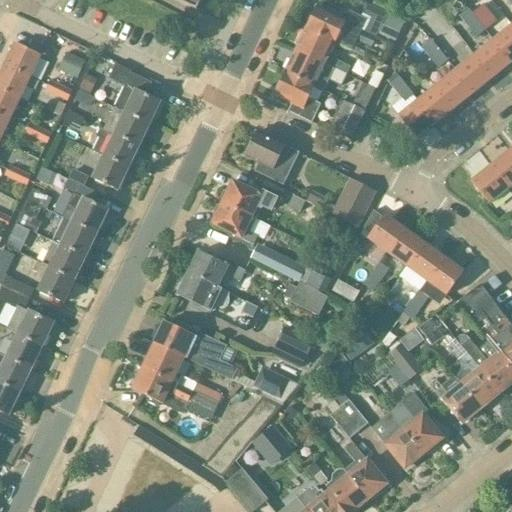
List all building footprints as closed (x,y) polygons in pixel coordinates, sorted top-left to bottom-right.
[(173,0),(195,11),(200,0),(173,0)] [(379,0),(377,6),(390,11),(394,0),(379,0)] [(367,5),(362,16),(369,19),(364,32),(375,37),(388,43),(393,45),(394,45),(405,22),(386,14),(367,5)] [(314,9),(304,31),(334,44),(351,52),(367,20),(348,11),(343,22),(314,9)] [(459,17),(467,28),(477,21),(468,10),(459,17)] [(485,32),(477,21),(467,28),(476,39),(485,32)] [(511,63),(511,27),(511,26),(492,41),(511,65),(511,63)] [(304,31),(294,52),(346,76),(350,68),(339,63),(332,59),(330,63),(326,61),(328,57),(334,44),(304,31)] [(420,47),(429,59),(439,51),(430,40),(420,47)] [(511,65),(492,41),(473,56),(493,79),(511,65)] [(15,45),(4,67),(30,80),(31,79),(41,58),(15,45)] [(448,62),(439,51),(429,59),(438,70),(448,62)] [(65,52),(57,68),(76,77),(84,61),(65,52)] [(294,52),(284,73),(313,88),(319,77),(341,87),(342,85),(346,76),(294,52)] [(493,79),(473,56),(455,71),(474,94),(493,79)] [(4,67),(0,75),(0,90),(20,101),(27,87),(35,91),(38,84),(39,83),(31,79),(30,80),(4,67)] [(474,94),(455,71),(436,86),(455,109),(474,94)] [(124,86),(113,110),(147,126),(158,103),(145,98),(152,83),(142,78),(131,73),(130,75),(124,86)] [(284,73),(273,96),(291,105),(288,112),(299,118),(311,124),(319,107),(307,101),(313,88),(284,73)] [(387,81),(395,91),(404,84),(396,74),(387,81)] [(85,77),(79,89),(89,94),(93,85),(90,83),(92,80),(85,77)] [(369,86),(377,90),(380,81),(373,78),(369,86)] [(60,86),(49,81),(44,92),(55,96),(60,86)] [(412,94),(404,84),(395,91),(403,101),(412,94)] [(368,106),(375,91),(363,85),(356,100),(368,106)] [(67,102),(72,92),(60,86),(55,96),(67,102)] [(436,86),(417,101),(437,124),(455,109),(436,86)] [(0,90),(0,116),(10,122),(20,101),(0,90)] [(74,101),(90,109),(94,100),(78,93),(74,101)] [(398,116),(417,140),(437,124),(417,101),(398,116)] [(60,118),(65,106),(58,103),(53,115),(60,118)] [(353,136),(365,112),(347,103),(335,128),(353,136)] [(113,110),(102,131),(112,136),(137,148),(147,126),(113,110)] [(69,113),(65,122),(79,128),(84,120),(69,113)] [(0,116),(0,141),(10,122),(0,116)] [(40,129),(29,124),(24,134),(35,139),(40,129)] [(47,145),(52,134),(40,129),(35,139),(47,145)] [(102,131),(92,152),(102,156),(101,158),(126,170),(137,148),(112,136),(102,131)] [(292,166),(298,154),(285,148),(255,133),(244,155),(259,162),(254,173),(283,186),(287,176),(292,166)] [(511,156),(508,152),(490,167),(508,190),(511,187),(511,156)] [(101,158),(90,180),(115,192),(126,170),(101,158)] [(20,170),(10,165),(4,176),(15,181),(20,170)] [(470,182),(489,205),(508,190),(490,167),(470,182)] [(26,187),(31,176),(20,170),(15,181),(26,187)] [(73,171),(68,181),(83,189),(84,188),(86,183),(88,178),(73,171)] [(378,194),(375,193),(355,183),(336,173),(319,210),(337,218),(358,228),(367,214),(378,194)] [(68,181),(63,190),(74,194),(68,206),(76,210),(70,222),(69,224),(94,236),(106,212),(91,205),(97,194),(84,188),(83,189),(68,181)] [(222,201),(220,204),(250,219),(257,206),(269,212),(275,199),(262,192),(261,194),(251,189),(251,190),(249,193),(231,183),(227,192),(224,192),(220,198),(222,201)] [(27,200),(26,202),(41,210),(42,208),(47,198),(32,190),(27,200)] [(287,208),(300,214),(305,203),(293,197),(287,208)] [(21,211),(20,214),(36,222),(37,219),(41,210),(26,202),(21,211)] [(215,215),(210,225),(229,235),(228,238),(251,249),(253,246),(257,238),(244,232),(250,219),(220,204),(220,205),(217,206),(213,212),(215,215)] [(0,226),(6,230),(11,219),(0,213),(0,226)] [(14,224),(35,235),(40,224),(36,222),(20,214),(14,224)] [(384,218),(367,243),(387,257),(404,232),(384,218)] [(52,242),(51,244),(83,259),(94,236),(69,224),(70,222),(63,219),(63,220),(52,242)] [(13,226),(10,233),(25,241),(29,233),(13,226)] [(404,232),(387,257),(406,270),(424,245),(404,232)] [(296,281),(303,265),(255,243),(248,259),(296,281)] [(41,265),(41,266),(72,282),(83,259),(51,244),(41,265)] [(406,270),(400,278),(418,291),(419,292),(425,284),(426,284),(443,259),(424,245),(406,270)] [(189,262),(187,268),(189,271),(187,275),(221,291),(221,290),(224,284),(227,277),(240,283),(245,272),(237,268),(236,270),(232,268),(231,269),(226,267),(228,264),(217,259),(215,263),(197,254),(193,262),(189,262)] [(425,284),(419,292),(428,298),(436,288),(447,296),(464,273),(443,259),(426,284),(425,284)] [(35,264),(32,271),(38,274),(35,281),(40,284),(36,292),(62,304),(72,282),(41,266),(41,265),(40,264),(36,262),(35,264)] [(379,264),(363,286),(372,292),(388,270),(379,264)] [(306,269),(298,284),(311,290),(318,275),(306,268),(306,269)] [(179,285),(176,290),(178,293),(177,297),(206,310),(210,313),(211,312),(212,312),(213,312),(214,312),(215,312),(215,311),(215,310),(215,309),(215,308),(215,307),(216,307),(217,307),(218,309),(219,309),(219,310),(221,310),(222,310),(224,309),(226,308),(227,307),(228,306),(229,304),(229,300),(229,298),(229,297),(229,296),(229,295),(229,294),(221,290),(221,291),(187,275),(183,284),(179,285)] [(6,277),(1,288),(29,301),(33,290),(6,277)] [(338,281),(332,291),(353,303),(359,293),(338,281)] [(290,301),(289,302),(318,317),(328,299),(323,296),(312,291),(311,290),(298,284),(297,286),(296,289),(290,301)] [(457,303),(470,319),(470,320),(491,347),(498,355),(511,372),(511,328),(480,286),(457,303)] [(1,288),(0,290),(0,301),(15,308),(16,307),(24,311),(29,301),(1,288)] [(418,291),(410,302),(416,306),(415,308),(419,311),(428,298),(419,292),(418,291)] [(410,302),(402,314),(410,319),(412,321),(419,311),(415,308),(416,306),(410,302)] [(41,347),(52,325),(26,312),(24,311),(16,307),(15,308),(6,330),(15,335),(41,347)] [(195,338),(164,322),(153,345),(181,359),(182,358),(232,382),(237,370),(220,362),(226,347),(197,334),(195,338)] [(311,342),(284,329),(278,342),(305,355),(311,342)] [(351,362),(375,346),(363,329),(339,345),(351,362)] [(15,335),(4,358),(30,371),(41,347),(15,335)] [(460,336),(455,341),(466,355),(467,355),(498,394),(511,382),(511,372),(498,355),(488,364),(477,351),(469,340),(466,338),(460,336)] [(454,340),(445,347),(457,362),(466,355),(455,341),(454,340)] [(271,356),(299,369),(305,355),(278,342),(271,356)] [(389,355),(397,365),(410,381),(423,370),(402,344),(389,355)] [(153,345),(142,369),(218,406),(219,404),(221,406),(225,398),(196,384),(195,385),(180,377),(178,382),(172,379),(181,359),(153,345)] [(458,362),(449,370),(453,375),(460,386),(461,385),(480,409),(498,394),(467,355),(466,355),(457,362),(458,362)] [(0,384),(19,394),(30,371),(4,358),(0,365),(0,384)] [(262,368),(252,391),(263,396),(262,398),(282,408),(283,406),(298,385),(262,368)] [(131,391),(160,405),(165,394),(170,396),(172,397),(170,401),(183,407),(181,411),(209,424),(218,406),(142,369),(131,391)] [(435,381),(429,386),(441,401),(441,402),(440,402),(459,425),(480,409),(461,385),(460,386),(453,375),(449,378),(439,386),(435,381)] [(0,413),(7,417),(19,394),(0,384),(0,413)] [(400,405),(389,413),(392,417),(413,443),(424,456),(434,448),(432,446),(440,439),(423,418),(422,418),(429,413),(413,394),(400,405)] [(282,408),(262,398),(255,407),(271,420),(282,408)] [(349,401),(339,409),(346,417),(358,432),(367,425),(349,401)] [(255,407),(248,416),(265,429),(269,424),(269,423),(271,420),(255,407)] [(332,414),(330,417),(349,440),(358,432),(346,417),(339,409),(332,414)] [(389,413),(371,428),(372,429),(386,447),(404,469),(412,462),(414,464),(414,465),(417,462),(424,456),(413,443),(392,417),(389,413)] [(265,429),(248,416),(241,425),(257,437),(258,438),(265,429)] [(257,437),(241,425),(239,423),(232,432),(250,446),(257,437)] [(273,428),(253,445),(264,458),(284,442),(273,428)] [(232,432),(224,441),(242,454),(250,446),(232,432)] [(224,441),(217,449),(235,463),(242,454),(224,441)] [(349,467),(344,472),(346,474),(348,476),(366,498),(367,500),(369,502),(380,493),(378,491),(386,485),(367,461),(353,444),(344,451),(354,463),(349,467)] [(210,458),(228,471),(235,463),(217,449),(210,458)] [(177,451),(171,460),(214,487),(218,492),(227,486),(225,484),(225,483),(221,480),(190,460),(177,451)] [(210,458),(203,467),(222,479),(228,471),(210,458)] [(327,481),(314,464),(307,470),(314,478),(314,479),(320,487),(321,486),(327,481)] [(225,483),(249,511),(253,511),(267,500),(242,469),(225,483)] [(325,487),(323,489),(342,511),(352,511),(357,508),(359,510),(369,502),(367,500),(366,498),(348,476),(346,474),(344,472),(343,470),(342,471),(338,471),(332,475),(331,482),(325,487)] [(296,499),(306,511),(342,511),(323,489),(321,490),(319,492),(315,488),(311,492),(309,489),(297,499),(296,499)] [(280,511),(306,511),(296,499),(284,509),(280,511)]
